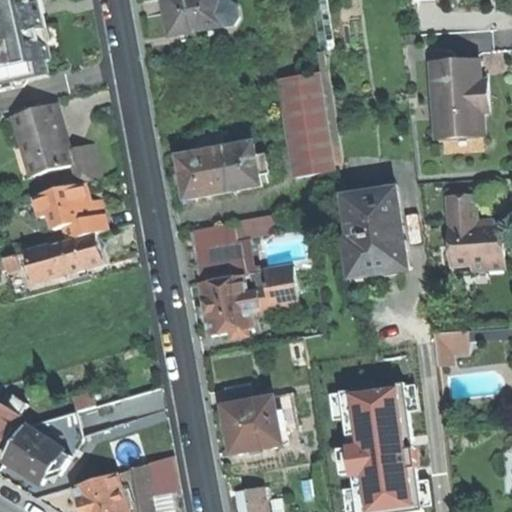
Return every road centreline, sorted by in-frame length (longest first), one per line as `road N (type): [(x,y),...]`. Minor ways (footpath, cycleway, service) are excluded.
road 1 (residential): [(118,0),(210,511)]
road 2 (residential): [(442,511),(423,341)]
